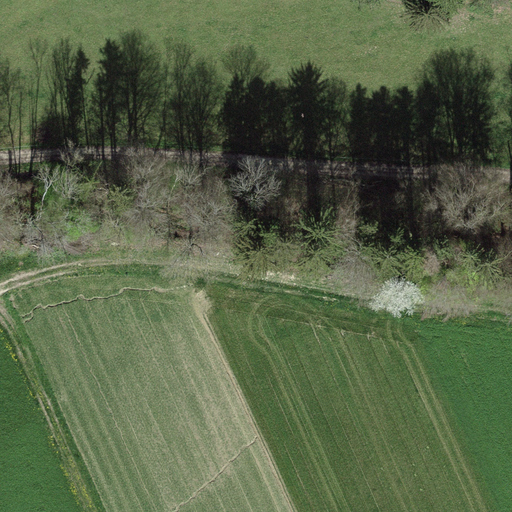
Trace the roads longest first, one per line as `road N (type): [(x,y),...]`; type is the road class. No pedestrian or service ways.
road 1 (track): [(0,159),(68,151),(511,177)]
road 2 (track): [(0,310),(94,511)]
road 3 (track): [(0,289),(79,264),(133,260)]
